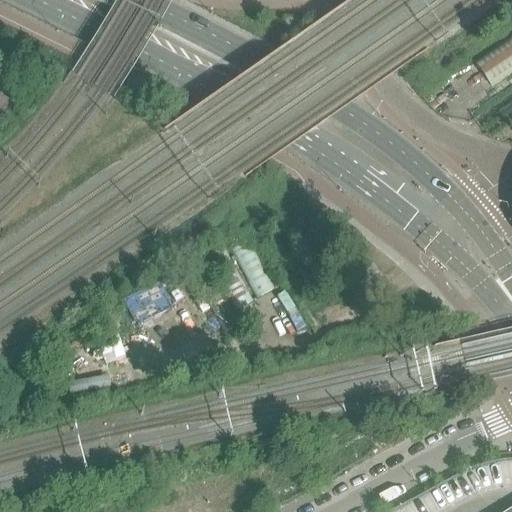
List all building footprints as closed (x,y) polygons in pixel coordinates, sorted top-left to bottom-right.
[(289,19),(282,24),(287,31),(294,27),(289,19)] [(511,37),(474,63),(491,89),(511,74),(511,37)] [(274,292),(245,236),(226,246),(245,283),(243,284),(245,289),(247,288),(254,302),(274,292)] [(223,248),(204,258),(222,293),(216,282),(198,292),(221,330),(238,321),(234,313),(252,304),(223,248)] [(370,277),(365,270),(365,269),(357,274),(362,281),(370,277)] [(171,310),(157,283),(122,301),(136,328),(171,310)]
